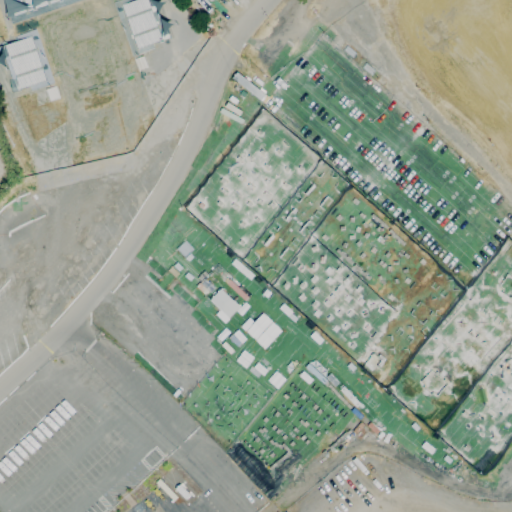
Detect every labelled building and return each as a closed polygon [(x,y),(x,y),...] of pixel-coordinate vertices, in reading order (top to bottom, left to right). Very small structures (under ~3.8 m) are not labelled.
[(7,0),(13,16),(59,0),(7,0)] [(133,0),(121,4),(136,48),(169,36),(156,0),(133,0)] [(0,45),(0,55),(12,91),(45,80),(30,35),(0,45)] [(209,300),(228,318),(239,306),(220,288),(209,300)] [(281,330),(262,313),(245,331),(264,349),(281,330)] [(186,506),(198,495),(171,467),(160,477),(186,506)] [(163,511),(151,496),(130,511),(163,511)]
